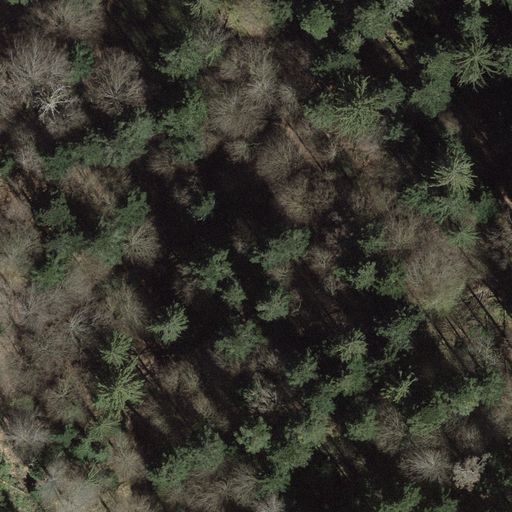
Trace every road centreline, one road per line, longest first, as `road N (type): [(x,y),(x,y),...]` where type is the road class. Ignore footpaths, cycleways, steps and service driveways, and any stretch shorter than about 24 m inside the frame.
road 1 (track): [(511,354),(498,365),(427,365),(353,407),(299,485),(292,511)]
road 2 (track): [(511,155),(504,158),(458,77),(436,0)]
